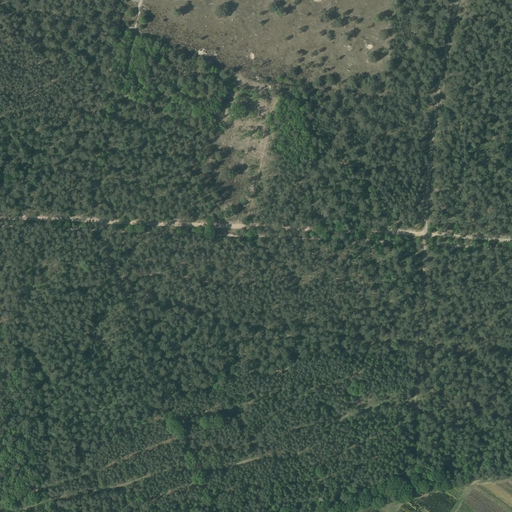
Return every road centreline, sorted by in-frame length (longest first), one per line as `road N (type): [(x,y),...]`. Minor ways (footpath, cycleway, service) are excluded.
road 1 (track): [(11,511),(166,469),(292,457),(349,414),(417,400),(424,234)]
road 2 (unknown): [(0,226),(511,248)]
road 3 (track): [(0,217),(424,234)]
road 4 (track): [(424,234),(437,87),(456,0)]
